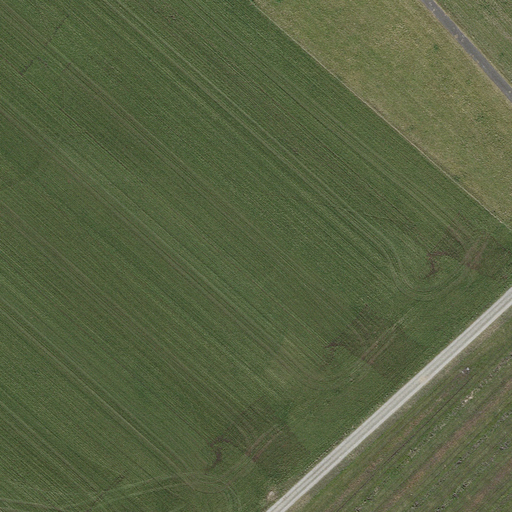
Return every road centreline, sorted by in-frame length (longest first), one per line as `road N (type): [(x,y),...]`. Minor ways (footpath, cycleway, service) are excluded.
road 1 (track): [(274,511),(511,294)]
road 2 (track): [(423,0),(511,98)]
